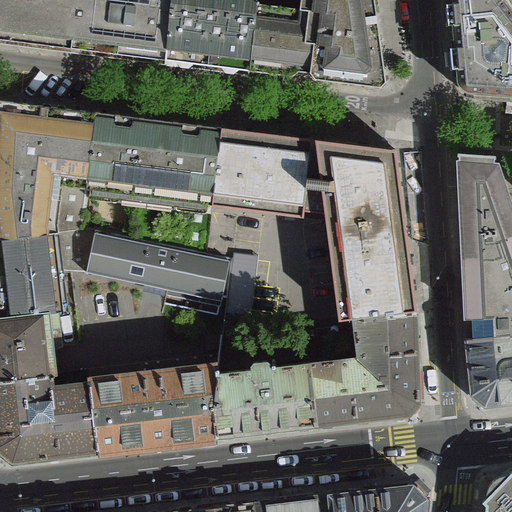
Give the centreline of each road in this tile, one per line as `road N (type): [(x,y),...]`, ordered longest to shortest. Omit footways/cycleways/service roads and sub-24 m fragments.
road 1 (secondary): [(0,495),(454,440)]
road 2 (residential): [(432,116),(0,69)]
road 3 (residential): [(432,116),(454,440)]
